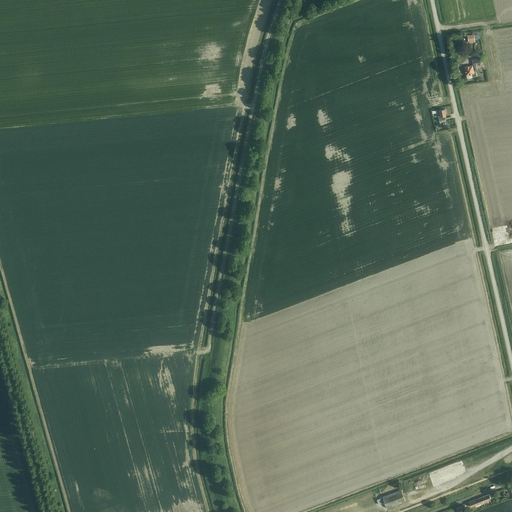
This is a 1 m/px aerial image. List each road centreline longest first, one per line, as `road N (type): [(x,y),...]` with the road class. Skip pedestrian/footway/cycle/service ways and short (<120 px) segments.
road 1 (unclassified): [(511,362),(432,0)]
road 2 (track): [(279,0),(207,353)]
road 3 (track): [(0,338),(44,511)]
